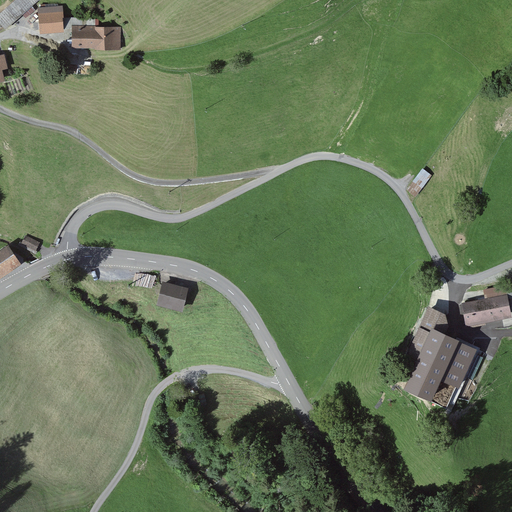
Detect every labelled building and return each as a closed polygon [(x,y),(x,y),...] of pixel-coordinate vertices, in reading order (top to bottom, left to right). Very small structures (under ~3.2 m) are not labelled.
[(16,0),(0,14),(0,24),(5,30),(40,0),(16,0)] [(62,7),(38,8),(39,32),(63,31),(62,7)] [(119,26),(71,25),(71,48),(119,48),(119,26)] [(21,245),(36,252),(40,244),(25,237),(21,245)] [(0,279),(18,268),(5,248),(0,251),(0,279)] [(188,290),(166,286),(161,307),(183,312),(188,290)] [(508,298),(463,302),(465,324),(510,320),(508,298)] [(447,320),(429,311),(406,359),(424,367),(447,320)] [(477,337),(460,340),(462,351),(479,348),(477,337)] [(457,360),(455,368),(461,369),(455,402),(461,404),(469,362),(457,360)] [(457,378),(442,374),(435,400),(450,404),(457,378)]
